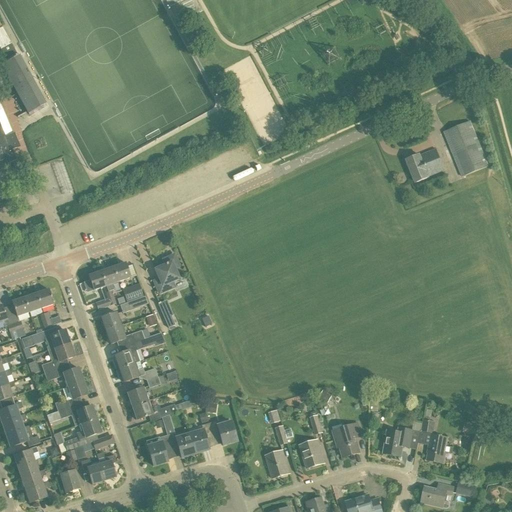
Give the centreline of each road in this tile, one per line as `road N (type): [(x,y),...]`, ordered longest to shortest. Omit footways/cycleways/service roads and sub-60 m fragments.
road 1 (tertiary): [(511,69),(271,175)]
road 2 (residential): [(141,489),(62,263)]
road 3 (tertiary): [(62,263),(271,175)]
road 4 (residential): [(240,508),(369,469),(406,479),(400,511)]
road 5 (residential): [(240,508),(219,470),(141,489)]
